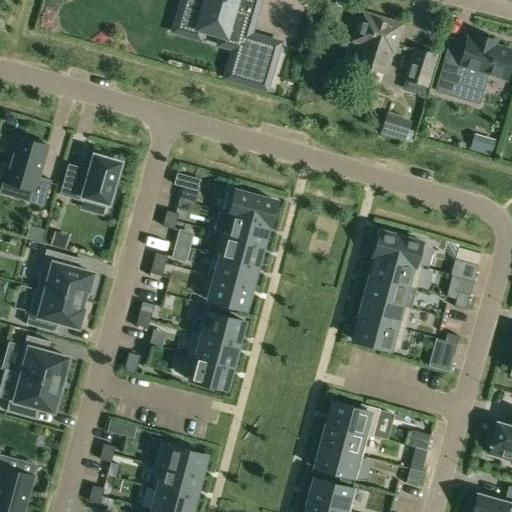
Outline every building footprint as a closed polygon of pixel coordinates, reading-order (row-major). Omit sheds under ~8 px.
[(182,0),(173,32),(175,32),(178,23),(197,28),(197,29),(199,30),(199,29),(224,36),(221,46),(223,46),(223,45),(234,49),(225,78),(227,79),(227,78),(264,89),(263,90),(265,90),(279,42),(277,42),(277,43),(249,34),(259,0),(182,0)] [(362,12),(353,40),(361,43),(355,62),(383,71),(389,51),(392,52),(401,24),(362,12)] [(442,69),(435,91),(437,91),(438,88),(448,92),(448,94),(449,95),(452,83),(482,91),(487,74),(506,79),(511,56),(511,50),(494,46),(495,41),(475,35),(474,40),(467,38),(462,56),(459,55),(454,72),(442,69)] [(412,47),(403,79),(429,87),(438,55),(412,47)] [(389,110),(381,131),(406,140),(414,119),(389,110)] [(15,136),(2,181),(33,190),(30,202),(44,206),(51,180),(38,177),(48,145),(15,136)] [(67,168),(59,195),(82,201),(83,197),(108,204),(120,162),(115,160),(116,157),(100,152),(99,156),(94,154),(88,174),(67,168)] [(177,173),(174,184),(197,190),(200,179),(177,173)] [(230,189),(224,212),(270,225),(271,220),(274,221),(277,208),(275,207),(276,202),(230,189)] [(167,211),(164,218),(176,222),(178,214),(167,211)] [(221,233),(221,234),(262,245),(268,225),(270,226),(270,225),(224,212),(224,213),(231,215),(226,234),(221,233)] [(164,218),(162,226),(174,229),(176,222),(164,218)] [(43,230),(29,226),(26,239),(40,242),(43,230)] [(376,236),(372,249),(374,249),(373,254),(422,267),(422,266),(420,265),(426,243),(379,231),(378,236),(376,236)] [(221,234),(215,254),(257,266),(262,245),(221,234)] [(458,247),(455,259),(478,265),(481,254),(458,247)] [(46,249),(36,287),(83,300),(85,290),(87,291),(91,273),(76,269),(79,258),(46,249)] [(155,253),(153,260),(165,263),(167,256),(155,253)] [(210,275),(251,286),(257,266),(215,254),(215,256),(219,257),(214,276),(210,275)] [(375,255),(370,275),(416,288),(422,267),(373,254),(373,255),(375,255)] [(153,260),(151,268),(163,271),(165,263),(153,260)] [(210,275),(203,298),(245,309),(251,286),(210,275)] [(370,275),(364,296),(410,309),(416,288),(370,275)] [(36,287),(26,324),(59,333),(62,323),(77,327),(82,309),(80,309),(83,300),(36,287)] [(458,291),(456,299),(468,302),(470,294),(458,291)] [(364,297),(359,317),(405,329),(410,309),(364,297)] [(456,299),(454,307),(465,310),(468,302),(456,299)] [(140,310),(138,317),(149,321),(152,313),(140,310)] [(192,331),(192,332),(238,344),(244,322),(203,310),(197,332),(192,331)] [(138,317),(136,325),(147,328),(149,321),(138,317)] [(359,317),(352,340),(398,352),(405,329),(359,317)] [(192,332),(186,354),(232,366),(238,344),(192,332)] [(447,333),(445,340),(456,344),(458,336),(447,333)] [(72,357),(91,359),(94,336),(75,334),(72,357)] [(27,335),(16,373),(61,385),(64,375),(63,375),(67,358),(47,352),(50,342),(27,335)] [(437,339),(433,351),(453,357),(456,344),(437,339)] [(128,353),(124,370),(135,374),(140,356),(128,353)] [(190,356),(185,378),(226,389),(232,366),(186,354),(186,355),(190,356)] [(9,400),(6,412),(36,420),(39,408),(53,412),(58,394),(59,395),(61,385),(16,373),(9,400)] [(332,401),(326,424),(372,436),(380,409),(360,404),(359,408),(332,401)] [(496,423),(488,453),(510,459),(509,463),(511,464),(511,412),(511,413),(508,426),(506,426),(505,428),(498,426),(498,424),(496,423)] [(110,420),(107,432),(125,437),(128,425),(110,420)] [(326,424),(321,445),(362,456),(367,436),(372,437),(372,436),(326,424)] [(412,430),(408,445),(427,450),(431,435),(412,430)] [(160,442),(154,466),(200,478),(206,455),(160,442)] [(103,444),(101,451),(113,455),(115,447),(103,444)] [(321,445),(314,468),(356,479),(362,456),(321,445)] [(412,461),(423,464),(427,450),(416,447),(412,461)] [(101,451),(99,459),(111,462),(113,455),(101,451)] [(0,454),(0,511),(23,511),(33,476),(2,467),(5,456),(0,454)] [(412,461),(410,469),(421,472),(423,464),(412,461)] [(158,468),(153,488),(194,499),(200,478),(154,466),(153,466),(158,468)] [(410,469),(406,483),(417,486),(421,472),(410,469)] [(314,478),(308,500),(349,511),(356,489),(314,478)] [(92,485),(90,493),(102,496),(104,489),(92,485)] [(473,493),(468,509),(472,511),(471,511),(511,511),(511,486),(508,486),(504,501),(473,493)] [(157,490),(152,510),(160,511),(190,511),(194,499),(153,488),(152,489),(157,490)] [(90,493),(88,501),(100,504),(102,496),(90,493)] [(308,500),(304,511),(344,511),(345,511),(348,511),(349,511),(308,500)]
